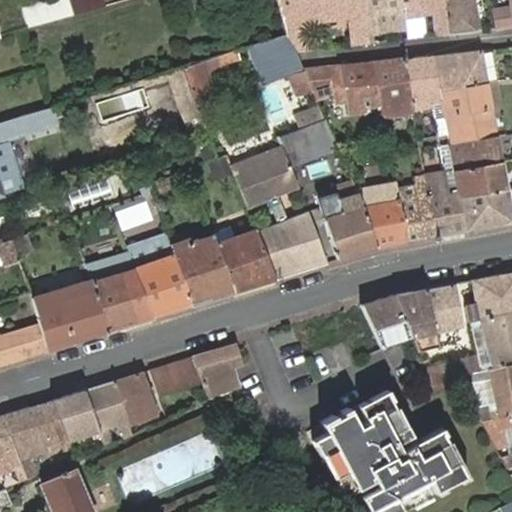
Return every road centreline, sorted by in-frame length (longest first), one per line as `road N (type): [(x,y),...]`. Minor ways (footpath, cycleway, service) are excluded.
road 1 (residential): [(0,389),(351,278),(511,246)]
road 2 (residential): [(309,61),(511,37)]
